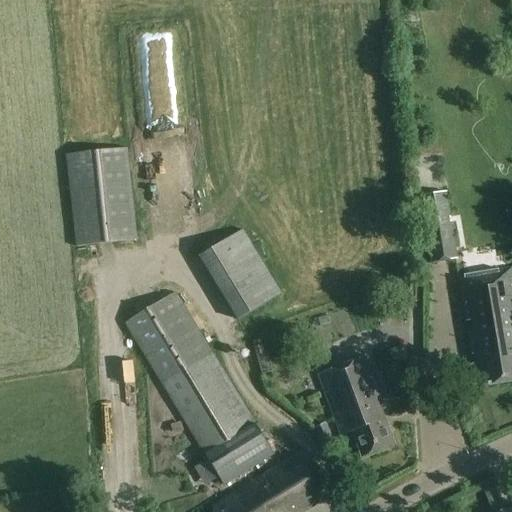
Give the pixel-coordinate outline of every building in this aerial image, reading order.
[(65,157),(75,247),(137,240),(127,150),(65,157)] [(414,168),(387,167),(386,204),(414,204),(414,168)] [(418,175),(421,197),(444,193),(440,171),(418,175)] [(419,197),(430,263),(455,259),(444,193),(421,197),(419,197)] [(464,242),(485,238),(478,201),(457,204),(464,242)] [(201,257),(239,322),(281,297),(243,232),(201,257)] [(459,281),(466,321),(470,320),(473,334),(468,335),(474,367),(469,368),(472,386),(511,379),(511,295),(508,274),(459,281)] [(125,326),(223,486),(268,458),(258,441),(262,438),(174,295),(125,326)] [(396,362),(407,361),(405,342),(395,343),(396,362)] [(255,356),(256,356),(264,353),(262,344),(254,347),(252,347),(255,356)] [(392,447),(377,406),(383,404),(367,360),(317,379),(340,439),(345,437),(347,442),(354,440),(361,459),(392,447)] [(313,429),(319,442),(330,437),(325,424),(313,429)] [(308,511),(329,499),(302,454),(211,508),(212,511),(308,511)]
